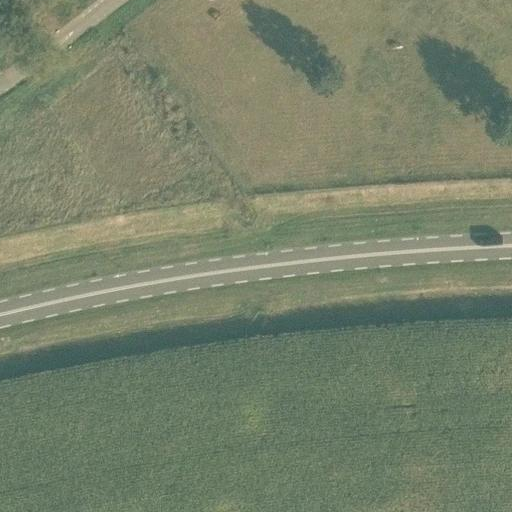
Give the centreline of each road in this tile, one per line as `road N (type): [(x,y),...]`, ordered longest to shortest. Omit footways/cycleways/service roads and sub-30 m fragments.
road 1 (primary): [(0,314),(311,259),(511,245)]
road 2 (unclassified): [(0,84),(112,0)]
